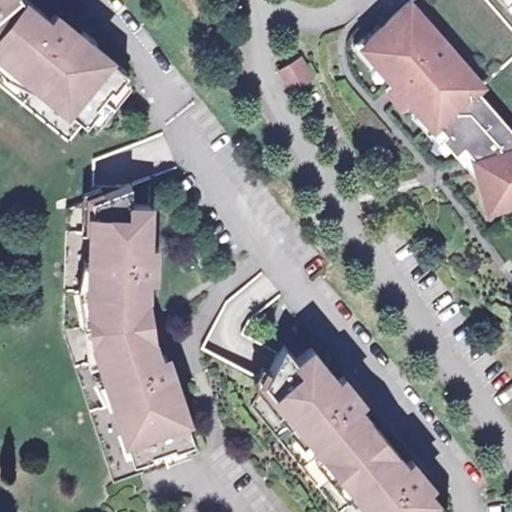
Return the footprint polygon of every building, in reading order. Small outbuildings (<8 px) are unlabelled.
[(0,0),(0,77),(72,136),(89,116),(130,66),(97,39),(99,36),(85,25),(83,28),(73,40),(60,29),(65,24),(68,27),(73,20),(57,7),(52,13),(36,0),(0,0)] [(410,0),(411,0),(367,39),(366,39),(374,48),(369,52),(378,62),(393,80),(395,81),(400,76),(409,87),(403,91),(409,97),(417,107),(426,117),(430,113),(438,122),(445,130),(441,134),(450,145),(455,151),(464,144),(473,154),(478,177),(482,195),(495,192),(497,199),(511,195),(511,27),(488,0),(410,0)] [(78,24),(73,20),(68,27),(65,24),(60,29),(73,40),(83,28),(78,24)] [(378,62),(369,52),(374,48),(366,39),(367,39),(363,35),(353,44),(372,67),(378,62)] [(281,69),(292,88),(312,77),(301,57),(281,69)] [(409,87),(400,76),(395,81),(393,80),(385,86),(392,94),(401,104),(409,97),(403,91),(409,87)] [(417,107),(412,112),(427,130),(438,122),(430,113),(426,117),(417,107)] [(438,122),(427,130),(444,149),(450,145),(441,134),(445,130),(438,122)] [(464,144),(455,151),(465,163),(478,177),(473,154),(464,144)] [(150,310),(152,270),(159,270),(159,250),(152,250),(152,239),(153,198),(134,197),(135,178),(127,181),(112,181),(96,181),(96,193),(70,203),(67,323),(118,474),(144,466),(161,460),(203,446),(185,393),(188,392),(182,374),(180,375),(165,380),(162,371),(177,366),(170,347),(163,349),(150,310)] [(495,192),(482,195),(483,203),(497,199),(495,192)] [(256,399),(349,511),(445,511),(453,505),(432,479),(425,471),(430,467),(426,462),(416,451),(411,455),(362,396),(367,391),(357,379),(354,375),(349,380),(342,372),(315,340),(301,352),(288,337),(272,367),(256,399)] [(178,370),(177,366),(162,371),(165,380),(180,375),(178,370)] [(425,471),(432,479),(436,475),(430,467),(425,471)]
